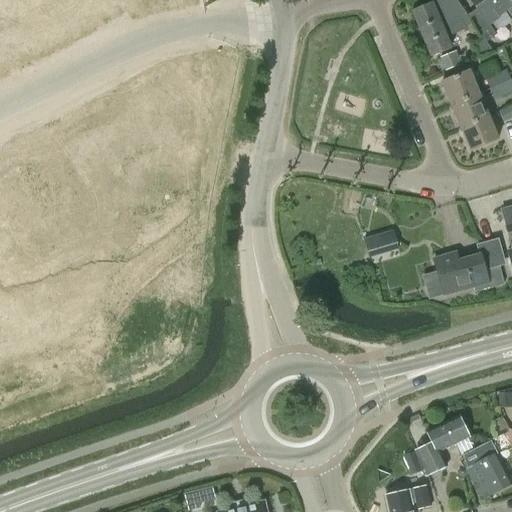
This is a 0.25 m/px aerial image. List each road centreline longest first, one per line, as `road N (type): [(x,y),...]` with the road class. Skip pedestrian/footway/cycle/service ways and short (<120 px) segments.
road 1 (residential): [(0,108),(178,34),(285,13)]
road 2 (tertiary): [(1,511),(247,428)]
road 3 (residential): [(280,361),(254,254),(260,153)]
road 4 (residential): [(443,182),(372,0)]
road 5 (residential): [(260,153),(443,182)]
road 6 (tertiary): [(511,344),(351,393)]
road 7 (residential): [(260,153),(285,13)]
